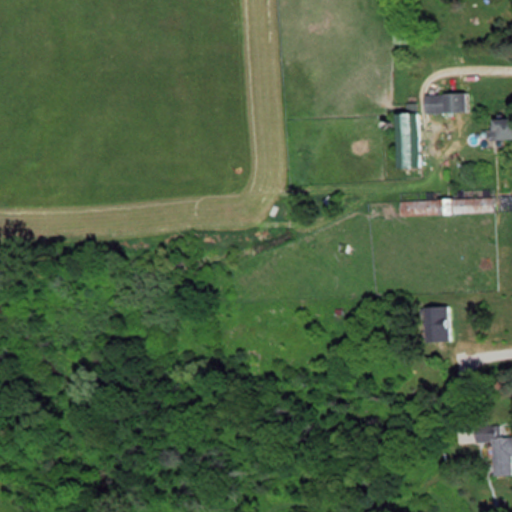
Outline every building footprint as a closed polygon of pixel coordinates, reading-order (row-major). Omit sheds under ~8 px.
[(475,92),(430,92),(430,113),(475,113),(475,92)] [(511,116),(511,110),(496,110),(495,140),(511,139),(511,116)] [(404,170),(428,169),(427,113),(403,113),(404,170)] [(500,212),(499,198),(435,200),(436,214),(500,212)] [(438,339),(460,339),(460,322),(438,322),(438,339)] [(479,442),(498,441),(498,475),(511,474),(511,434),(511,435),(511,421),(479,422),(479,442)]
